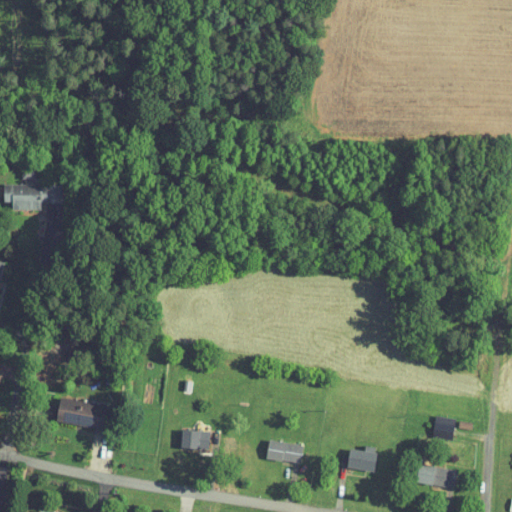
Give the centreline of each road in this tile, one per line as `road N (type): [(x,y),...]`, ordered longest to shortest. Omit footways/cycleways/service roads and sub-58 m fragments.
road 1 (residential): [(316,511),(0,455)]
road 2 (residential): [(484,511),(488,406),(511,219)]
road 3 (residential): [(3,456),(45,261)]
